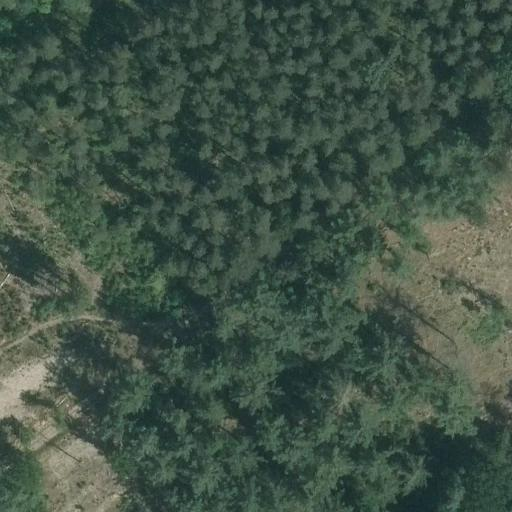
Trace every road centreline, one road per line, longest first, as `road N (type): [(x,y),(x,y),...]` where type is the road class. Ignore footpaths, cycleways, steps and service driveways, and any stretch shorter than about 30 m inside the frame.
road 1 (track): [(197,307),(511,71)]
road 2 (track): [(262,257),(511,429)]
road 3 (track): [(0,459),(197,307)]
